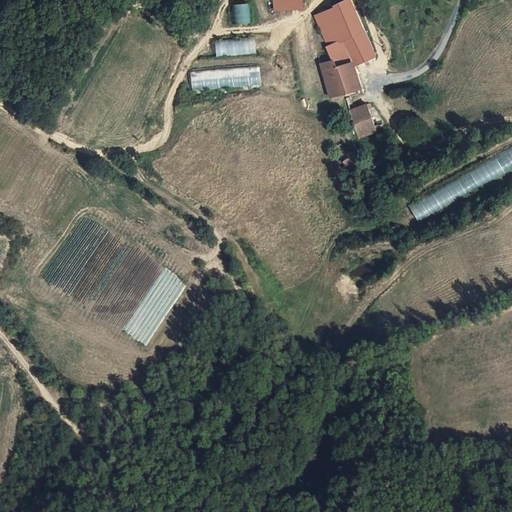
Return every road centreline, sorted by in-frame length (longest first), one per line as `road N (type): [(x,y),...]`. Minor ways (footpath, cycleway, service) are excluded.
road 1 (track): [(339,0),(273,30),(212,36),(186,64),(157,126),(116,151),(81,152),(30,132),(0,106)]
road 2 (track): [(0,333),(148,511)]
road 3 (unclassified): [(378,85),(431,61),(462,0)]
